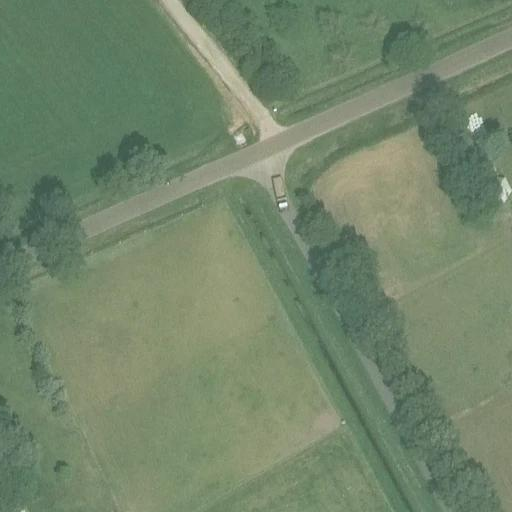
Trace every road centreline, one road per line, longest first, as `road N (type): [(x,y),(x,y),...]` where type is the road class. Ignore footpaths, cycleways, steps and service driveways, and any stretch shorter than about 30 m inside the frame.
road 1 (unclassified): [(444,511),(260,157)]
road 2 (tertiary): [(0,276),(260,157)]
road 3 (tertiary): [(260,157),(511,42)]
road 4 (track): [(281,145),(168,0)]
